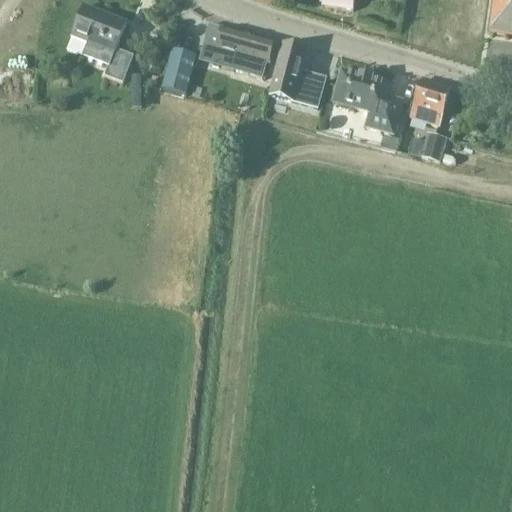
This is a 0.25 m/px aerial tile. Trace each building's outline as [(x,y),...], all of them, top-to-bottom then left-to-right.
[(351,12),(352,3),(352,0),(320,0),(319,7),(351,12)] [(511,0),(492,0),(487,34),(511,38),(511,0)] [(71,41),(86,47),(82,59),(108,69),(104,79),(122,86),(133,59),(115,52),(125,25),(84,10),(71,41)] [(210,27),(199,64),(213,68),(231,72),(231,73),(261,82),(266,66),(267,64),(269,65),(275,45),(210,27)] [(275,79),(270,100),(291,106),(317,113),(326,82),(297,74),(303,53),(284,48),(275,79)] [(172,53),(162,91),(186,97),(196,59),(172,53)] [(0,77),(26,80),(27,64),(0,61),(0,77)] [(343,74),(341,74),(341,75),(341,76),(333,106),(338,107),(340,111),(348,113),(352,111),(370,116),(366,131),(394,139),(403,106),(404,105),(402,104),(389,101),(392,89),(393,88),(391,87),(391,88),(373,83),(373,82),(371,82),(363,80),(361,79),(361,80),(343,75),(343,74)] [(452,91),(424,83),(412,120),(440,129),(447,106),(450,106),(453,106),(456,95),(451,93),(452,91)] [(413,142),(408,157),(421,160),(421,161),(440,165),(447,142),(427,137),(424,146),(413,142)] [(384,140),(382,151),(396,154),(399,143),(384,140)]
